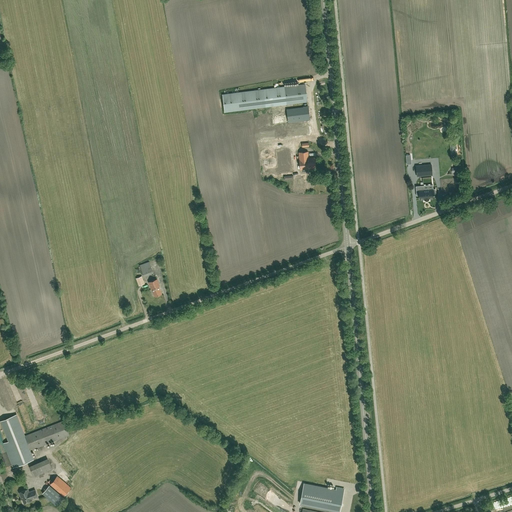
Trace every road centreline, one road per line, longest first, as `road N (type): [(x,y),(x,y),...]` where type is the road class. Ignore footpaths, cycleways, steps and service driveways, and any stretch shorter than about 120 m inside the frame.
road 1 (unclassified): [(0,374),(347,245)]
road 2 (tertiary): [(372,511),(347,245)]
road 3 (tertiary): [(347,245),(323,0)]
road 4 (unclassified): [(347,245),(511,185)]
